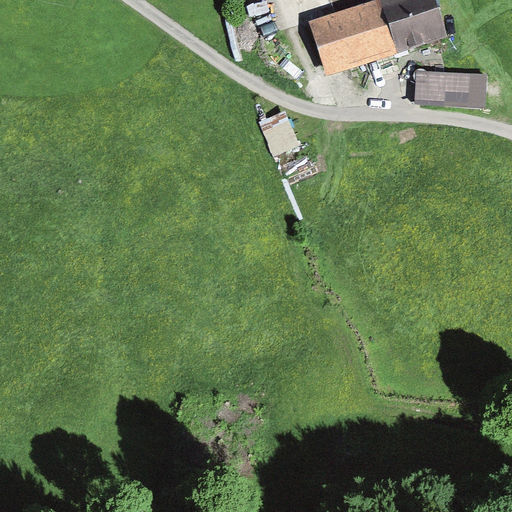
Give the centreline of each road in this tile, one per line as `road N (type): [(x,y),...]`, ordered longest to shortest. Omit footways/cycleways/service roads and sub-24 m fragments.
road 1 (unclassified): [(511,142),(420,117),(267,100),(126,0)]
road 2 (track): [(511,432),(418,415),(376,398),(349,342)]
